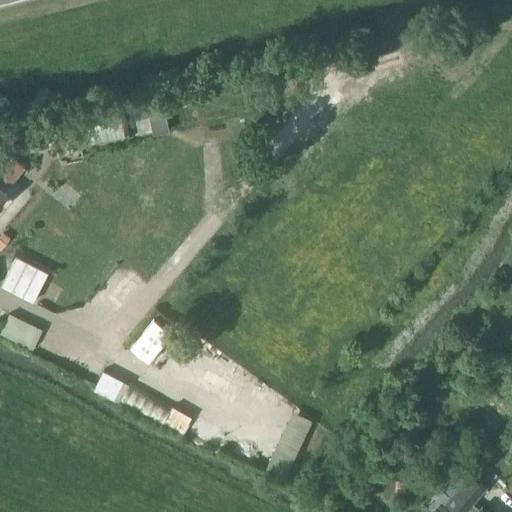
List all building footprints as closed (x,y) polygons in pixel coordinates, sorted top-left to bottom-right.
[(161,96),(130,103),(133,117),(147,114),(151,133),(168,130),(161,96)] [(62,117),(15,125),(18,142),(33,139),(34,148),(50,145),(48,136),(65,133),(62,117)] [(0,153),(0,202),(8,193),(5,190),(26,166),(14,157),(10,161),(0,153)] [(11,237),(3,232),(0,235),(0,249),(1,250),(11,237)] [(17,255),(2,284),(33,300),(48,271),(17,255)] [(43,329),(10,313),(0,333),(33,349),(43,329)] [(154,319),(131,348),(150,363),(173,335),(154,319)] [(408,425),(395,413),(385,425),(399,436),(408,425)] [(225,435),(199,420),(189,436),(200,442),(202,439),(217,448),(225,435)] [(445,504),(454,511),(487,511),(481,507),(479,509),(472,503),(486,487),(471,474),(445,504)]
